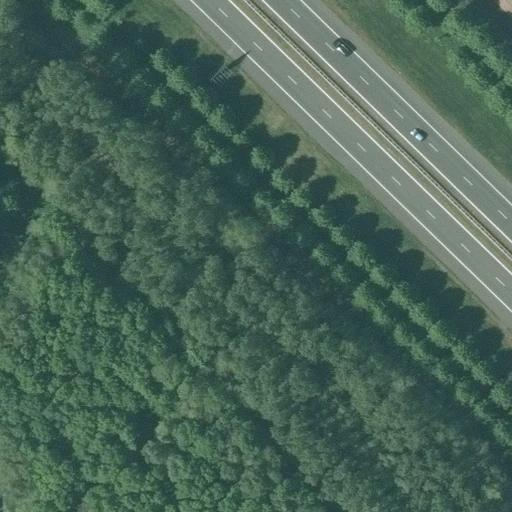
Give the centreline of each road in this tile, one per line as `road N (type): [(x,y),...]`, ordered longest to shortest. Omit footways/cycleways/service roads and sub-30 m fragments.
road 1 (motorway): [(205,0),(511,297)]
road 2 (motorway): [(511,225),(278,0)]
